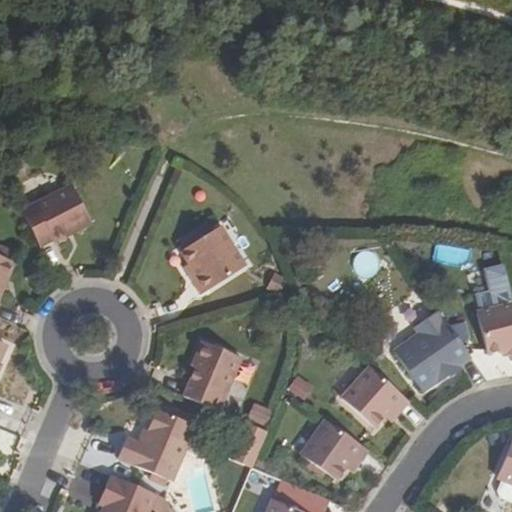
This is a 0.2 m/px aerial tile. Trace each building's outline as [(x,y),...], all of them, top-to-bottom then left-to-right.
[(70,186),(20,212),(39,247),(52,241),(53,243),(90,224),(70,186)] [(192,281),(201,295),(245,267),(220,227),(180,253),(192,272),(196,279),(192,281)] [(373,276),(374,254),(357,253),(356,275),(373,276)] [(0,292),(12,263),(0,257),(0,292)] [(468,271),(473,293),(485,290),(480,269),(468,271)] [(192,272),(187,275),(192,281),(196,279),(192,272)] [(510,360),(511,359),(511,305),(470,316),(481,357),(502,352),(508,350),(509,356),(510,360)] [(420,338),(395,355),(423,394),(449,375),(447,371),(455,365),(458,369),(459,370),(472,360),(440,314),(415,332),(420,338)] [(183,398),(218,412),(240,358),(201,342),(194,359),(198,361),(195,368),(183,398)] [(364,363),(336,395),(369,424),(385,406),(392,412),(404,398),(364,363)] [(450,376),(451,378),(460,371),(459,370),(458,369),(455,365),(447,371),(450,376)] [(288,393),(306,399),(311,383),(294,377),(288,393)] [(266,421),(269,408),(250,404),(247,417),(266,421)] [(118,460),(172,483),(196,428),(157,411),(148,432),(142,446),(130,441),(127,439),(118,460)] [(325,422),(300,456),(337,481),(350,462),(358,467),(368,452),(325,422)] [(130,441),(142,446),(148,432),(136,427),(130,441)] [(511,442),(496,479),(511,485),(511,442)] [(150,511),(157,496),(111,477),(99,505),(105,508),(102,511),(150,511)] [(300,511),(277,502),(273,511),(300,511)]
